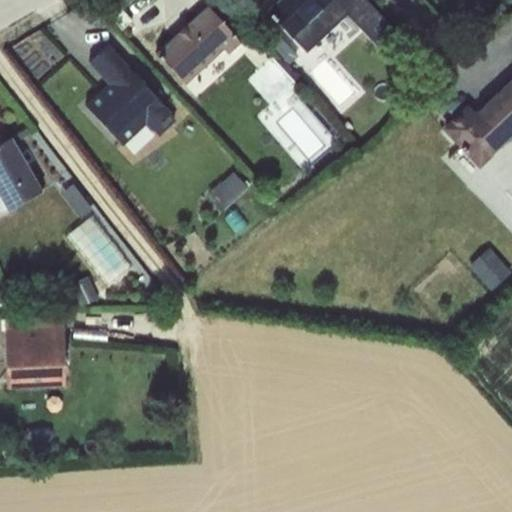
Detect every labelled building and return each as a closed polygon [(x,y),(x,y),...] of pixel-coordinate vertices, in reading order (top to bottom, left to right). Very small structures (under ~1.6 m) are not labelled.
[(377,46),(396,29),(370,0),(269,0),(262,6),(303,53),(349,14),(377,46)] [(205,1),(156,54),(191,86),(240,33),(205,1)] [(86,104),(134,154),(178,112),(108,40),(87,60),(109,82),(86,104)] [(483,166),(511,136),(511,68),(475,106),(470,101),(444,127),(483,166)] [(0,214),(44,189),(12,133),(4,138),(0,131),(0,214)] [(93,214),(72,230),(109,280),(131,263),(93,214)] [(511,265),(492,243),(472,262),(494,287),(511,271),(511,265)] [(6,317),(5,384),(66,385),(67,318),(6,317)]
